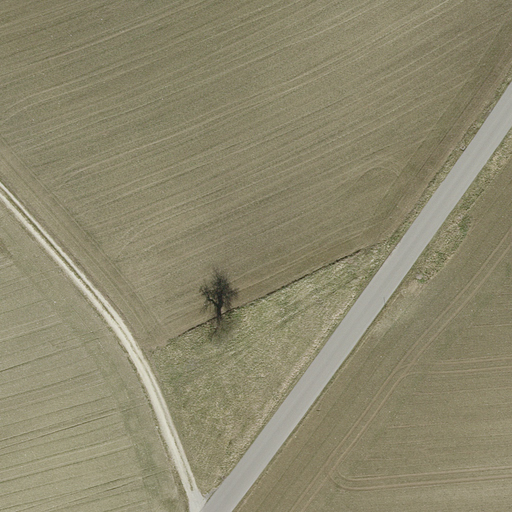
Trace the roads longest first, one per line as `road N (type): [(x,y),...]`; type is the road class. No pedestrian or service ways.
road 1 (tertiary): [(216,511),(511,105)]
road 2 (track): [(0,189),(143,365),(200,511)]
